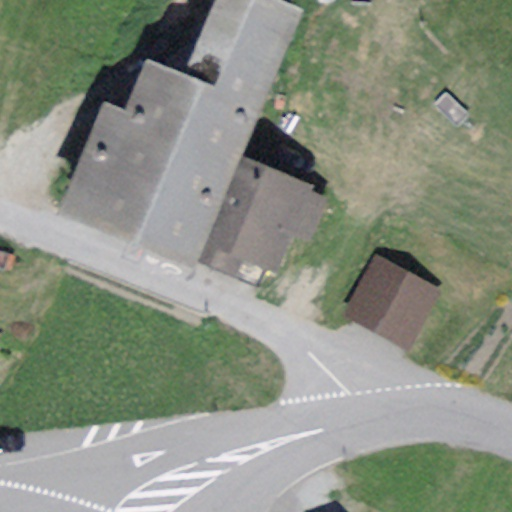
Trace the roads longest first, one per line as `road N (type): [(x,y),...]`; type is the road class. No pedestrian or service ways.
road 1 (residential): [(429,412),(386,372),(0,214)]
road 2 (tertiary): [(429,412),(286,435),(145,511)]
